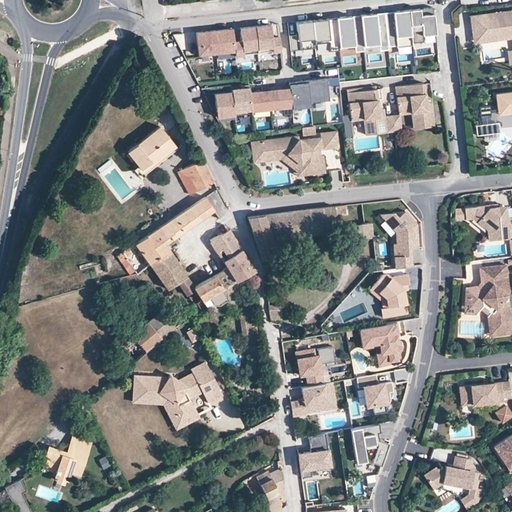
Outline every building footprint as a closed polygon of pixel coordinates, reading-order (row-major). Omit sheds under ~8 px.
[(435,32),(432,6),(422,7),(423,11),(419,11),(419,7),(408,8),(412,42),(423,40),(422,34),(435,32)] [(408,8),(384,11),(388,48),(396,47),(396,49),(412,47),(412,42),(408,8)] [(511,9),(470,16),(472,36),(510,31),(511,31),(511,9)] [(379,49),(388,48),(384,11),(360,14),(363,48),(378,46),(379,49)] [(335,16),(339,45),(354,44),(355,51),(364,50),(363,48),(360,14),(335,16)] [(339,45),(335,16),(326,17),(326,20),(322,20),(322,18),(311,19),(314,43),(329,41),(330,50),(339,49),(339,45)] [(314,43),(311,19),(295,21),(297,33),(288,34),(290,49),(314,46),(314,43)] [(266,24),(254,25),(257,52),(272,50),(272,51),(280,50),(278,36),(271,37),(270,27),(266,28),(266,24)] [(257,52),(254,25),(243,27),(244,31),(240,31),(241,40),(233,41),(235,55),(243,54),(243,53),(257,52)] [(234,50),(232,27),(205,30),(205,33),(202,33),(202,31),(196,31),(198,54),(234,50)] [(511,31),(510,31),(472,36),(474,44),(511,38),(511,31)] [(328,100),(325,79),(307,81),(310,102),(328,100)] [(310,102),(307,81),(289,83),(289,85),(291,107),(291,108),(310,106),(310,102)] [(428,102),(426,82),(397,85),(400,109),(412,107),(413,112),(419,112),(421,128),(436,125),(434,109),(429,109),(428,102)] [(249,92),(248,85),(240,86),(241,88),(231,89),(231,92),(233,112),(251,110),(249,92)] [(291,107),(289,85),(281,86),(281,89),(269,90),(271,109),(291,107)] [(271,109),(269,90),(269,88),(261,88),(261,91),(249,92),(251,110),(251,111),(271,109)] [(378,100),(377,88),(348,92),(351,116),(363,114),(364,119),(370,118),(372,134),(381,133),(387,132),(385,116),(380,117),(379,109),(378,100)] [(233,112),(231,92),(214,94),(215,111),(218,111),(219,117),(234,115),(233,112)] [(511,92),(495,95),(497,112),(511,109),(511,92)] [(489,107),(480,109),(481,119),(491,117),(489,107)] [(403,130),(400,114),(393,115),(395,131),(403,130)] [(395,131),(393,115),(385,116),(387,132),(395,131)] [(159,126),(136,143),(150,161),(144,166),(140,169),(128,152),(126,154),(142,175),(176,148),(175,146),(159,126)] [(484,126),(477,127),(478,139),(485,138),(484,126)] [(298,135),(260,140),(262,156),(287,153),(300,164),(302,175),(325,172),(323,155),(320,155),(314,156),(313,149),(319,148),(322,148),(322,149),(338,147),(336,131),(320,133),(321,137),(300,140),(298,138),(298,135)] [(243,142),(242,134),(232,136),(233,144),(243,142)] [(262,156),(260,140),(250,141),(253,162),(281,159),(297,171),(297,175),(302,175),(300,164),(287,153),(262,156)] [(126,151),(128,152),(140,169),(144,166),(150,161),(136,143),(126,151)] [(201,159),(178,172),(189,194),(212,182),(201,159)] [(339,170),(330,171),(331,182),(340,182),(339,170)] [(204,217),(214,210),(204,196),(135,243),(145,259),(149,265),(150,264),(170,250),(166,243),(204,217)] [(498,204),(489,205),(489,202),(472,204),(473,215),(474,215),(488,230),(489,240),(509,238),(508,219),(500,220),(498,219),(499,217),(498,204)] [(333,206),(284,211),(266,214),(248,216),(253,234),(262,260),(278,254),(276,248),(280,247),(291,239),(290,233),(300,231),(336,227),(334,209),(344,208),(344,204),(333,206)] [(473,215),(472,204),(465,204),(466,216),(473,215)] [(390,223),(407,210),(381,213),(390,223)] [(394,243),(396,268),(413,266),(412,246),(420,246),(419,235),(417,235),(417,229),(419,229),(418,223),(407,210),(390,223),(397,231),(397,242),(394,243)] [(370,219),(340,222),(342,237),(372,234),(370,219)] [(229,228),(227,229),(210,241),(222,260),(242,248),(229,228)] [(291,239),(280,247),(292,243),(291,239)] [(255,268),(242,248),(222,260),(223,261),(226,267),(215,274),(223,289),(236,281),(250,272),(255,268)] [(187,275),(170,250),(150,264),(167,289),(178,282),(187,275)] [(122,252),(116,256),(121,264),(127,259),(122,252)] [(149,265),(145,259),(132,268),(136,273),(149,265)] [(503,295),(500,266),(480,268),(482,285),(477,288),(475,286),(465,287),(464,297),(470,297),(469,304),(472,306),(481,307),(489,314),(491,336),(491,338),(507,336),(507,334),(505,314),(503,312),(501,297),(503,295)] [(406,308),(404,289),(404,284),(408,284),(411,283),(409,273),(392,275),(389,272),(384,273),(374,283),(386,296),(387,305),(383,305),(384,314),(405,312),(406,308)] [(236,281),(223,289),(215,274),(194,286),(196,288),(201,298),(210,293),(212,296),(216,302),(218,305),(219,305),(229,299),(228,298),(241,289),(236,281)] [(187,275),(178,282),(186,295),(187,294),(196,288),(194,286),(187,275)] [(386,296),(374,283),(371,287),(382,298),(382,305),(383,305),(387,305),(386,296)] [(196,288),(187,294),(193,304),(202,299),(201,298),(196,288)] [(212,296),(210,293),(201,298),(202,299),(203,301),(212,296)] [(472,306),(469,304),(470,297),(464,297),(463,313),(475,314),(478,310),(481,307),(472,306)] [(207,307),(203,301),(202,299),(193,304),(188,307),(192,316),(193,316),(207,307)] [(277,305),(268,305),(270,319),(278,319),(277,305)] [(162,338),(180,323),(166,306),(147,321),(162,338)] [(489,314),(481,307),(478,310),(484,315),(486,317),(489,314)] [(245,334),(247,343),(256,342),(255,333),(258,333),(256,316),(252,317),(252,314),(241,316),(243,335),(245,334)] [(397,332),(395,319),(358,324),(360,342),(377,340),(377,343),(378,350),(385,349),(387,359),(398,357),(396,348),(399,348),(398,340),(396,341),(393,341),(392,333),(395,333),(397,332)] [(162,338),(147,321),(116,346),(130,365),(162,338)] [(195,327),(186,332),(191,341),(201,336),(195,327)] [(319,381),(317,362),(333,359),(331,344),(316,346),(316,353),(312,354),(311,347),(294,349),(297,372),(304,371),(309,370),(310,373),(304,374),(305,383),(319,381)] [(387,359),(385,349),(378,350),(374,351),(376,363),(387,361),(387,359)] [(250,357),(246,370),(258,373),(259,369),(256,368),(259,359),(250,357)] [(194,370),(204,389),(209,398),(225,389),(207,358),(192,366),(194,370)] [(204,389),(194,370),(180,377),(190,384),(187,388),(192,396),(204,389)] [(190,384),(180,377),(172,372),(170,374),(138,374),(137,400),(149,400),(149,396),(167,397),(166,401),(172,401),(178,412),(181,410),(187,422),(202,414),(192,396),(187,388),(190,384)] [(392,390),(391,380),(377,382),(375,372),(356,374),(357,385),(362,384),(365,401),(365,404),(371,403),(372,411),(385,410),(384,401),(388,400),(389,398),(388,390),(390,390),(392,390)] [(305,383),(298,384),(299,391),(301,391),(302,395),(299,395),(300,397),(287,399),(290,414),(303,411),(303,410),(302,407),(308,406),(312,401),(324,399),(325,403),(332,402),(328,379),(319,381),(305,383)] [(511,413),(502,399),(502,396),(510,395),(508,379),(464,384),(465,397),(471,396),(472,402),(495,399),(496,408),(494,409),(500,420),(511,413)] [(365,401),(362,384),(357,385),(354,385),(356,402),(365,401)] [(465,397),(464,384),(458,385),(460,403),(472,402),(471,396),(465,397)] [(258,404),(252,390),(239,397),(248,409),(258,404)] [(172,401),(166,401),(180,426),(187,422),(181,410),(178,412),(172,401)] [(372,439),(370,430),(374,429),(377,428),(376,420),(350,425),(355,458),(365,456),(365,457),(379,463),(386,440),(376,437),(374,441),(372,439)] [(324,431),(308,433),(310,449),(303,450),(303,455),(297,456),(300,476),(310,474),(310,469),(329,466),(324,431)] [(511,434),(510,432),(492,444),(509,470),(511,467),(511,434)] [(81,455),(84,443),(72,439),(69,451),(81,455)] [(69,451),(69,453),(68,457),(57,454),(57,452),(49,450),(45,464),(60,468),(58,475),(60,479),(65,480),(70,478),(72,474),(82,477),(91,445),(84,443),(81,455),(69,451)] [(68,457),(69,453),(49,448),(49,450),(57,452),(57,454),(68,457)] [(473,465),(467,456),(454,454),(452,466),(444,464),(444,467),(436,465),(422,474),(431,487),(439,482),(441,482),(441,481),(469,486),(467,493),(459,499),(465,507),(476,499),(477,497),(479,497),(480,493),(484,494),(485,489),(475,486),(477,477),(476,477),(477,470),(472,469),(473,465)] [(43,471),(58,475),(60,468),(45,464),(43,471)] [(280,467),(270,473),(269,473),(267,469),(255,475),(265,497),(263,498),(269,511),(279,511),(281,511),(279,503),(282,502),(282,499),(285,499),(280,467)] [(37,511),(26,487),(30,485),(24,473),(8,482),(22,511),(37,511)] [(511,489),(511,479),(511,478),(503,483),(508,492),(511,489)]
